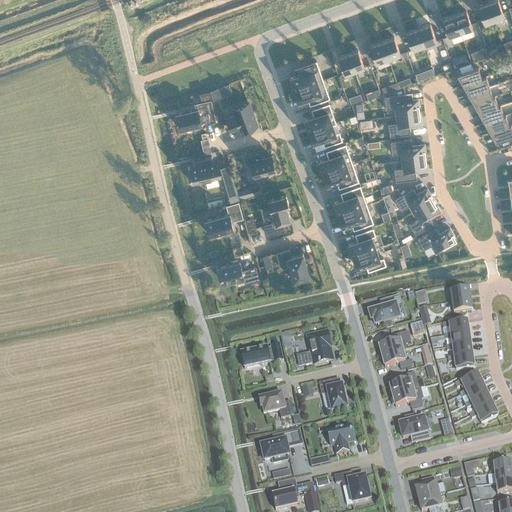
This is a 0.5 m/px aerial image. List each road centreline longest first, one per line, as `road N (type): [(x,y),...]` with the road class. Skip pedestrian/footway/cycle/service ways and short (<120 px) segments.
road 1 (unclassified): [(241,511),(135,80)]
road 2 (residential): [(490,162),(448,91),(437,88),(428,98),(441,194),(472,242),(489,253)]
road 3 (residential): [(367,0),(261,41),(286,128)]
road 4 (residential): [(323,229),(364,365)]
road 5 (residential): [(493,278),(485,304),(497,373),(511,406)]
road 6 (residential): [(389,466),(511,440)]
